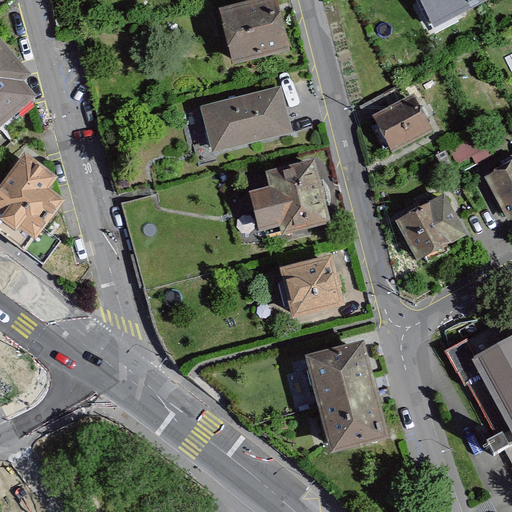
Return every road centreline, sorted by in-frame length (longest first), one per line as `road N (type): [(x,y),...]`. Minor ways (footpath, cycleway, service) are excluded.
road 1 (residential): [(111,369),(127,338),(31,0)]
road 2 (residential): [(399,337),(305,0)]
road 3 (primary): [(111,369),(295,511)]
road 4 (residential): [(449,511),(399,337)]
road 5 (primary): [(0,285),(111,369)]
road 6 (residential): [(111,369),(0,438)]
road 7 (residential): [(399,337),(511,275)]
